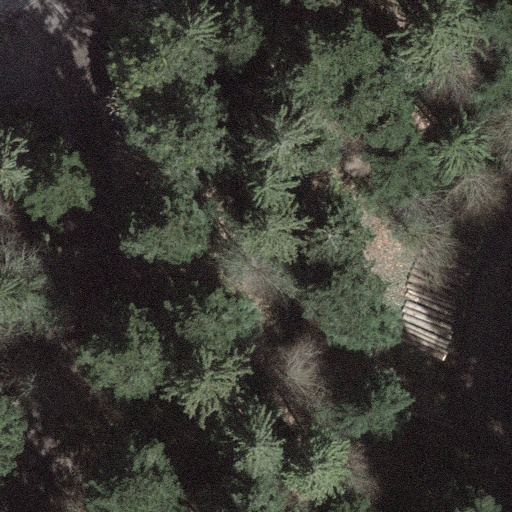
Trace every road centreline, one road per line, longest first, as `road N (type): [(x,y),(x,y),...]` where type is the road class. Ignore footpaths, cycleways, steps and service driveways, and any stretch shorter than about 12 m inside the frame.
road 1 (track): [(45,7),(84,146),(81,242),(26,511)]
road 2 (track): [(511,212),(457,359),(471,420),(511,448)]
